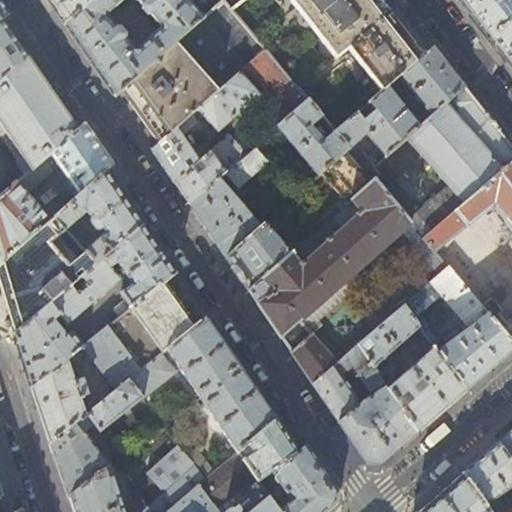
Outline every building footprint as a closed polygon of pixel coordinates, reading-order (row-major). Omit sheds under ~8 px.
[(9,14),(0,0),(0,22),(2,20),(9,14)] [(47,0),(65,25),(92,0),(47,0)] [(114,97),(117,94),(122,90),(204,18),(187,0),(92,0),(65,25),(91,63),(114,97)] [(288,0),(335,58),(347,48),(381,92),(387,88),(400,76),(425,54),(382,0),(288,0)] [(511,0),(458,0),(488,38),(511,68),(511,0)] [(223,1),(204,18),(122,90),(142,119),(160,143),(191,116),(198,110),(265,51),(232,11),(223,1)] [(2,20),(0,22),(0,83),(28,58),(16,41),(2,21),(2,20)] [(433,48),(425,54),(400,76),(433,117),(465,88),(449,68),(433,48)] [(307,101),(265,51),(198,110),(218,131),(265,90),(289,117),(307,101)] [(28,58),(0,83),(0,123),(32,170),(43,161),(49,155),(78,130),(77,129),(52,92),(28,58)] [(420,128),(387,88),(381,92),(364,108),(371,115),(364,121),(357,114),(335,133),(349,149),(356,143),(357,144),(368,136),(387,158),(407,140),(420,128)] [(511,148),(502,136),(465,88),(433,117),(420,128),(407,140),(449,188),(445,189),(408,221),(415,229),(423,223),(431,232),(511,162),(511,148)] [(322,118),(307,101),(289,117),(278,127),(319,176),(349,149),(335,133),(325,142),(320,137),(323,134),(318,129),(315,131),(311,127),(322,118)] [(197,123),(191,116),(160,143),(154,148),(151,151),(171,180),(189,206),(219,180),(225,174),(247,154),(229,134),(199,161),(182,137),(197,123)] [(78,130),(49,155),(79,196),(106,172),(113,165),(98,143),(85,124),(78,130)] [(375,169),(357,144),(356,143),(349,149),(319,176),(314,180),(334,204),(316,220),(313,216),(294,233),(303,243),(350,201),(375,180),(380,175),(375,169)] [(255,148),(247,154),(225,174),(239,188),(268,163),(255,148)] [(43,161),(32,170),(16,184),(25,194),(51,171),(43,161)] [(401,212),(375,180),(350,201),(361,214),(301,267),(290,254),(287,257),(248,291),(282,340),(312,385),(337,364),(301,321),(381,249),(392,261),(404,252),(430,284),(448,269),(449,268),(436,253),(493,208),(511,231),(511,323),(510,325),(488,300),(480,307),(486,314),(511,343),(511,162),(431,232),(423,223),(415,229),(408,221),(401,212)] [(106,172),(79,196),(54,219),(66,231),(87,212),(93,219),(90,221),(89,222),(88,224),(88,225),(88,226),(89,227),(91,230),(92,231),(93,232),(95,232),(95,233),(96,232),(97,232),(98,231),(101,228),(106,233),(85,252),(96,265),(102,260),(143,225),(125,199),(106,172)] [(381,176),(380,175),(375,180),(401,212),(412,203),(386,172),(381,176)] [(260,227),(219,180),(189,206),(209,235),(225,258),(260,227)] [(0,266),(49,222),(25,194),(16,184),(0,198),(0,266)] [(54,219),(49,222),(0,266),(0,268),(9,299),(19,331),(96,265),(85,252),(79,246),(72,238),(66,231),(54,219)] [(143,225),(102,260),(110,268),(118,262),(132,284),(120,293),(125,299),(113,309),(120,317),(162,284),(176,273),(160,250),(143,225)] [(287,257),(260,227),(225,258),(233,269),(241,282),(248,291),(287,257)] [(79,231),(72,238),(79,246),(86,239),(79,231)] [(102,260),(96,265),(19,331),(14,335),(23,363),(31,389),(66,361),(69,359),(79,350),(83,347),(84,347),(72,332),(67,336),(54,320),(60,315),(68,324),(120,280),(110,268),(102,260)] [(480,307),(448,269),(430,284),(403,308),(420,329),(421,332),(428,327),(419,314),(434,301),(434,297),(437,292),(468,328),(486,314),(480,307)] [(162,284),(120,317),(107,328),(139,372),(160,354),(161,353),(166,350),(193,327),(193,326),(180,309),(163,285),(162,284)] [(379,363),(420,329),(403,308),(358,346),(380,378),(387,374),(379,363)] [(511,343),(486,314),(468,328),(460,334),(456,330),(443,341),(447,345),(442,350),(434,339),(430,343),(434,348),(466,390),(488,371),(511,350),(511,343)] [(193,327),(166,350),(237,453),(238,453),(276,419),(243,372),(206,317),(193,327)] [(107,328),(84,347),(83,347),(115,391),(128,380),(139,372),(107,328)] [(380,378),(358,346),(337,364),(312,385),(331,413),(366,463),(381,464),(400,448),(418,433),(388,389),(380,378)] [(434,348),(388,389),(418,433),(444,410),(466,390),(434,348)] [(79,350),(69,359),(73,364),(83,357),(79,350)] [(160,354),(139,372),(128,380),(142,399),(174,373),(160,354)] [(66,361),(31,389),(40,416),(50,444),(76,423),(84,416),(80,404),(88,402),(82,385),(84,384),(79,369),(69,372),(66,361)] [(128,380),(115,391),(85,415),(99,432),(142,399),(128,380)] [(287,435),(276,419),(238,453),(258,481),(271,472),(297,451),(287,435)] [(76,423),(50,444),(59,471),(68,497),(109,466),(76,423)] [(511,429),(498,442),(511,462),(511,429)] [(479,459),(461,474),(485,506),(508,489),(511,494),(511,462),(498,442),(479,459)] [(199,445),(185,456),(204,482),(217,471),(199,445)] [(306,445),(297,451),(271,472),(277,480),(273,483),(283,498),(288,496),(291,501),(278,510),(279,511),(326,511),(337,503),(339,491),(323,469),(306,445)] [(169,511),(199,486),(204,482),(185,456),(177,446),(147,474),(157,486),(144,498),(150,506),(143,511),(124,511),(109,466),(68,497),(73,511),(169,511)] [(238,453),(237,453),(217,471),(204,482),(199,486),(214,507),(224,498),(233,509),(232,509),(230,509),(227,509),(226,510),(226,511),(225,511),(279,511),(278,510),(258,481),(238,453)] [(0,511),(16,511),(0,462),(0,511)] [(488,511),(485,506),(461,474),(434,498),(418,511),(488,511)] [(217,511),(214,507),(199,486),(169,511),(217,511)]
